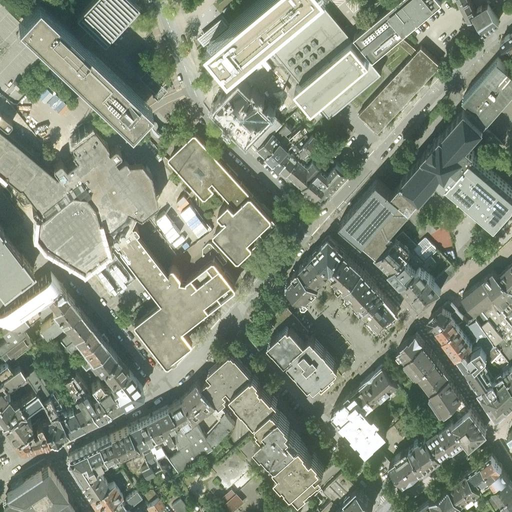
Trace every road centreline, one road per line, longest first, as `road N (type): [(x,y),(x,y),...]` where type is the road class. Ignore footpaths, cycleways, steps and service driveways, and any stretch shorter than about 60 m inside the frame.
road 1 (residential): [(312,227),(206,117),(158,0)]
road 2 (residential): [(312,227),(492,38)]
road 3 (residential): [(230,320),(396,502)]
road 4 (residential): [(163,392),(70,273),(50,263)]
road 5 (residential): [(163,392),(51,450)]
road 6 (residential): [(312,227),(230,320)]
